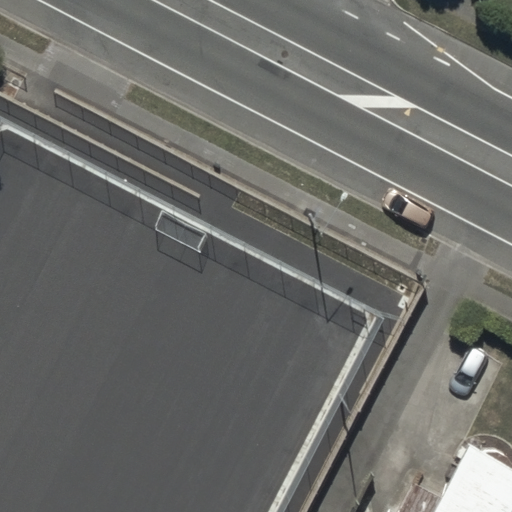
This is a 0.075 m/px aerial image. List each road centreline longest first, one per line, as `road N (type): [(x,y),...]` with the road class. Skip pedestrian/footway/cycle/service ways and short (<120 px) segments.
road 1 (tertiary): [(287,57),(511,172)]
road 2 (tertiary): [(180,0),(287,57)]
